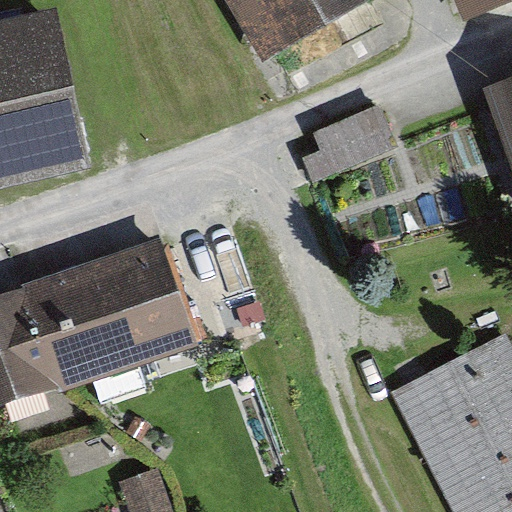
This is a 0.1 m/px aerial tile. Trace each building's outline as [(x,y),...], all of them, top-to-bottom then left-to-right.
[(234,0),(273,64),(378,0),(234,0)] [(511,0),(452,0),(461,22),(511,3),(511,0)] [(113,182),(64,10),(0,27),(0,188),(1,189),(7,212),(113,182)] [(511,157),(511,99),(492,107),(511,157)] [(322,188),(403,156),(386,113),(305,144),(322,188)] [(0,431),(184,370),(153,276),(0,327),(0,431)] [(511,511),(511,360),(505,347),(401,403),(461,511),(511,511)] [(176,511),(167,479),(119,492),(124,511),(176,511)]
